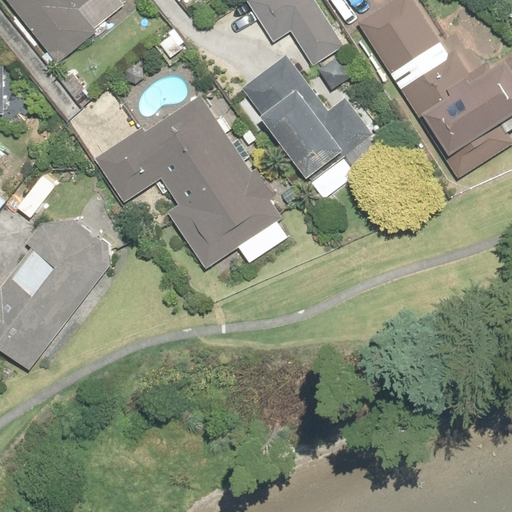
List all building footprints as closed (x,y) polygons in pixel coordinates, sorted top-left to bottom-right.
[(14,0),(65,61),(104,30),(85,7),(93,0),(14,0)] [(323,0),(254,0),(280,41),(298,30),(320,64),(352,44),(323,0)] [(421,0),(397,0),(364,21),(465,177),(511,146),(511,132),(506,123),(511,119),(511,59),(481,80),(460,48),(455,52),(421,0)] [(293,53),(248,87),(319,180),(352,155),(362,167),(386,149),(376,136),(380,133),(352,96),(335,109),(293,53)] [(12,56),(0,55),(0,112),(12,113),(12,56)] [(358,74),(344,55),(326,68),(340,87),(358,74)] [(150,126),(103,156),(132,201),(169,177),(186,203),(175,210),(213,267),(289,217),(277,199),(283,195),(264,166),(258,170),(208,94),(153,130),(150,126)] [(0,147),(0,167),(10,155),(0,147)] [(0,341),(37,368),(117,264),(115,244),(81,217),(49,221),(34,241),(39,245),(8,285),(0,279),(0,341)]
